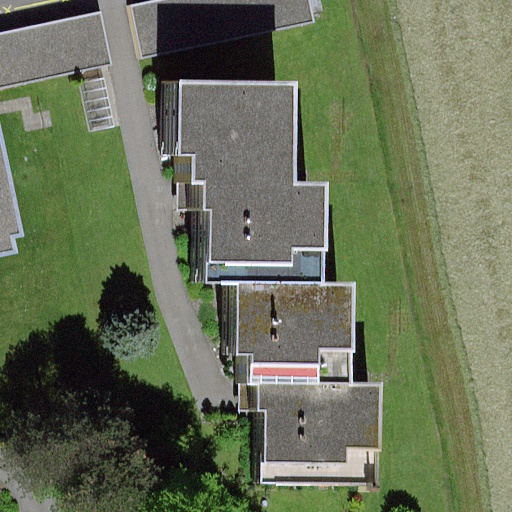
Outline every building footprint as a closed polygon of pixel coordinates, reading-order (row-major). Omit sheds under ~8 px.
[(328,18),(324,0),(146,0),(156,50),(328,18)] [(116,8),(0,29),(0,42),(7,81),(125,59),(116,8)] [(310,72),(191,69),(189,144),(208,144),(208,173),(225,174),(225,202),(235,202),(234,275),(255,276),(254,345),(266,345),(265,373),(275,373),(275,403),(286,403),(285,456),(362,458),(363,439),(394,439),(395,372),(369,372),(371,269),(341,268),(343,168),(308,167),(310,72)] [(0,108),(0,241),(32,235),(29,219),(40,217),(19,105),(0,108)] [(0,511),(10,511),(15,490),(0,487),(0,511)]
